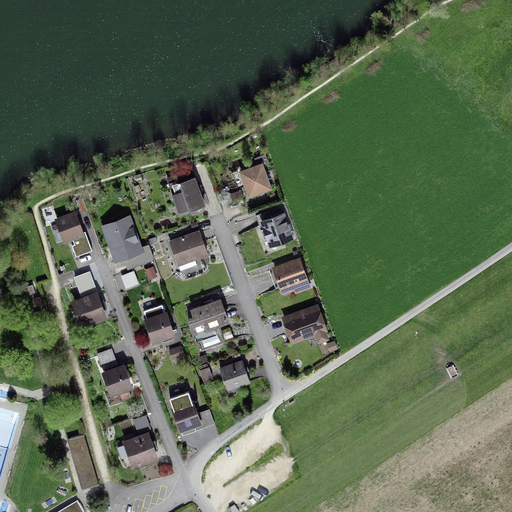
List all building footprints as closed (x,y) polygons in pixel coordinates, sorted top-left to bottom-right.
[(260,166),(237,174),(247,201),(270,192),(260,166)] [(179,194),(170,196),(177,217),(203,208),(193,179),(176,185),(179,194)] [(84,198),(76,200),(80,213),(88,210),(84,198)] [(74,211),(56,218),(65,241),(83,234),(74,211)] [(281,213),(257,222),(267,249),(291,240),(281,213)] [(128,220),(106,228),(117,258),(125,255),(130,269),(153,260),(148,245),(138,249),(128,220)] [(197,234),(167,245),(176,269),(206,258),(197,234)] [(298,261),(275,270),(284,293),(306,285),(298,261)] [(96,295),(74,303),(82,325),(104,317),(96,295)] [(218,301),(184,314),(192,337),(226,324),(218,301)] [(162,305),(144,311),(154,341),(173,335),(162,305)] [(315,307),(286,317),(293,341),(312,334),(315,345),(327,341),(315,307)] [(333,343),(325,346),(328,354),(336,351),(333,343)] [(181,347),(169,352),(172,362),(185,357),(181,347)] [(113,355),(100,359),(103,369),(117,365),(113,355)] [(240,362),(218,370),(227,394),(249,386),(240,362)] [(63,367),(51,370),(61,406),(73,402),(63,367)] [(122,367),(105,373),(112,393),(129,387),(122,367)] [(209,368),(201,370),(204,380),(212,378),(209,368)] [(189,392),(168,399),(180,431),(201,424),(189,392)] [(71,438),(85,489),(98,485),(84,435),(71,438)] [(146,435),(125,442),(133,465),(154,458),(146,435)]
